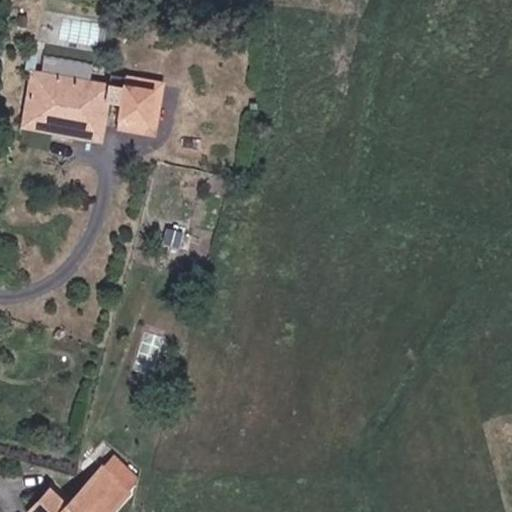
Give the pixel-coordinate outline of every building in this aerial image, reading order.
[(118,117),(152,126),(158,96),(125,89),(125,92),(32,74),(25,110),(56,116),(53,132),(100,141),(108,100),(121,103),(118,117)] [(125,89),(158,96),(159,86),(127,80),(125,89)] [(25,110),(22,126),(53,132),(56,116),(25,110)] [(116,127),(150,133),(152,126),(118,117),(116,127)] [(66,511),(58,505),(51,511),(133,511),(135,510),(108,484),(81,511),(66,511)]
